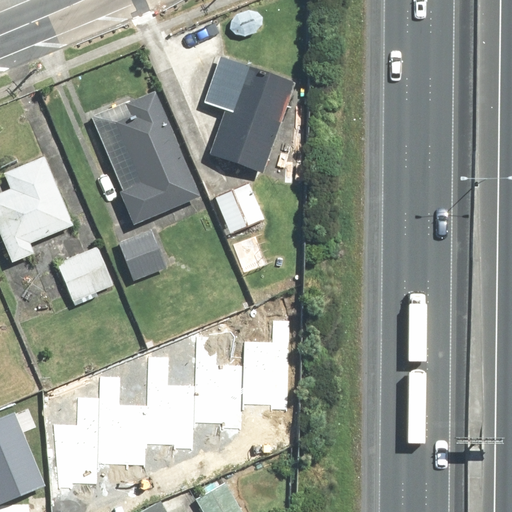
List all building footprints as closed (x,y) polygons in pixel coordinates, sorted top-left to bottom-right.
[(211,151),(267,169),(296,75),(225,53),(210,99),(226,104),(211,151)] [(207,192),(163,82),(93,110),(137,220),(207,192)] [(0,191),(0,219),(16,259),(45,247),(40,235),(81,218),(55,152),(10,169),(16,185),(0,191)] [(256,181),(218,195),(233,233),(271,219),(256,181)] [(156,222),(119,237),(136,280),(173,265),(156,222)] [(103,244),(60,260),(77,302),(120,285),(103,244)] [(244,342),(242,366),(240,402),(271,404),(270,409),(288,410),(293,320),(272,319),(270,343),(244,342)] [(194,386),(192,421),(222,423),(222,428),(240,429),(240,402),(242,366),(217,365),(218,336),(196,335),(194,386)] [(144,406),(143,444),(176,445),(176,450),(192,450),(192,421),(194,386),(167,385),(167,358),(148,357),(147,405),(144,406)] [(122,468),(144,469),(143,444),(144,406),(117,406),(118,380),(99,379),(99,400),(98,463),(122,464),(122,468)] [(58,426),(58,489),(74,489),(74,484),(98,484),(98,463),(99,400),(79,400),(79,426),(58,426)] [(16,412),(0,418),(0,507),(45,491),(16,412)] [(251,511),(233,475),(194,495),(202,511),(251,511)] [(176,511),(167,496),(140,511),(176,511)]
